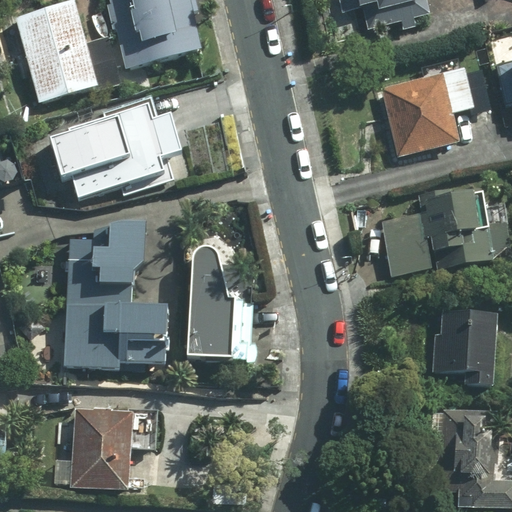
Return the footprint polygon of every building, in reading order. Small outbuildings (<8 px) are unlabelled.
[(111,0),(127,73),(201,58),(188,0),(111,0)] [(337,0),(340,18),(364,13),(367,32),(401,26),(402,35),(432,30),(426,0),(337,0)] [(13,23),(38,109),(121,86),(108,38),(84,45),(73,6),(13,23)] [(511,63),(495,67),(504,107),(511,106),(511,107),(511,63)] [(468,90),(464,75),(379,95),(395,163),(458,149),(451,121),(471,116),(472,120),(491,116),(484,86),(468,90)] [(78,212),(177,185),(173,172),(191,167),(176,113),(162,117),(158,102),(55,131),(56,136),(41,140),(55,189),(70,185),(78,212)] [(388,281),(493,270),(509,253),(507,231),(487,233),(483,202),(421,208),(422,220),(382,224),(388,281)] [(70,244),(63,372),(118,375),(118,370),(167,372),(170,315),(131,313),(133,280),(145,270),(147,229),(124,228),(93,237),(92,245),(70,244)] [(202,266),(198,367),(246,369),(249,309),(240,309),(232,270),(232,269),(231,268),(231,267),(231,266),(230,265),(229,264),(229,263),(228,262),(227,262),(226,261),(225,260),(224,260),(223,259),(222,259),(221,258),(220,258),(219,258),(218,257),(217,257),(216,257),(215,257),(214,258),(212,258),(211,258),(210,258),(209,259),(208,259),(207,260),(206,261),(205,261),(205,262),(204,263),(203,264),(203,265),(202,266)] [(491,395),(497,322),(442,317),(440,339),(435,339),(432,378),(465,381),(464,393),(491,395)] [(77,412),(69,493),(128,498),(135,417),(77,412)] [(511,430),(511,418),(436,412),(427,511),(511,511),(511,460),(510,460),(511,430)]
